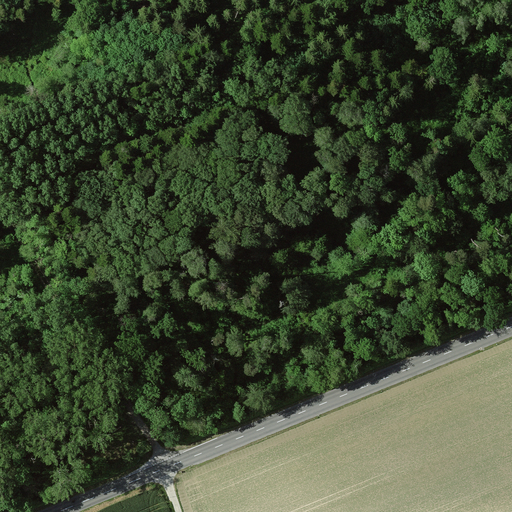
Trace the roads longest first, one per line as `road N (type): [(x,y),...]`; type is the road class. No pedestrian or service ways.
road 1 (secondary): [(511,326),(61,511)]
road 2 (track): [(171,467),(0,207)]
